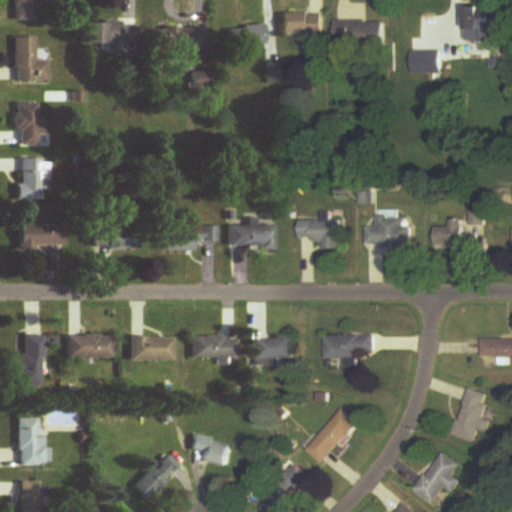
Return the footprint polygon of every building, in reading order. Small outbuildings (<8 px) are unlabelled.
[(12,0),(13,22),(40,22),(40,13),(54,13),(53,0),(12,0)] [(504,9),(470,8),(469,42),(504,42),(504,9)] [(282,35),(325,35),(325,15),(282,15),(282,35)] [(86,24),(87,48),(136,47),(135,23),(86,24)] [(341,49),(389,49),(389,23),(341,23),(341,49)] [(264,26),(223,28),(224,49),(265,47),(264,26)] [(188,49),(199,49),(199,29),(155,29),(155,61),(188,61),(188,49)] [(48,82),(48,61),(35,61),(35,38),(13,38),(13,82),(48,82)] [(414,77),(461,77),(461,51),(414,51),(414,77)] [(37,104),(15,104),(15,146),(37,146),(37,104)] [(41,159),(17,160),(17,201),(42,201),(41,159)] [(413,248),(413,218),(377,218),(378,228),(367,228),(368,249),(413,248)] [(326,251),(344,250),(343,221),(301,222),(301,243),(326,242),(326,251)] [(464,248),(464,221),(452,221),(452,229),(437,229),(437,248),(464,248)] [(60,225),(18,225),(18,248),(60,248),(60,225)] [(235,227),(235,250),(273,250),(273,227),(235,227)] [(161,252),(192,253),(192,243),(214,243),(214,230),(162,229),(161,252)] [(135,230),(91,230),(90,250),(135,251),(135,230)] [(19,386),(41,386),(41,337),(19,337),(19,386)] [(112,359),(112,337),(65,337),(65,359),(112,359)] [(297,337),(251,338),(252,365),(297,365),(297,337)] [(328,337),(328,361),(348,361),(348,369),(362,369),(362,354),(377,354),(377,337),(328,337)] [(217,360),(235,360),(235,338),(191,338),(191,359),(217,359),(217,360)] [(172,339),(128,339),(128,362),(172,362),(172,339)] [(511,339),(484,340),(484,358),(502,358),(502,367),(511,366),(511,339)] [(477,444),(482,432),(484,433),(496,400),(471,392),(456,437),(477,444)] [(362,427),(347,412),(308,451),(323,466),(362,427)] [(35,439),(35,419),(16,420),(16,467),(49,466),(48,449),(43,449),(43,439),(35,439)] [(192,438),(189,452),(202,454),(200,464),(232,469),(236,445),(192,438)] [(417,493),(435,506),(447,489),(456,495),(464,483),(455,478),(463,467),(445,454),(417,493)] [(131,488),(143,501),(178,468),(166,455),(131,488)] [(309,478),(293,467),(260,511),(291,511),(300,500),(295,497),(309,478)] [(18,484),(17,511),(39,511),(40,484),(18,484)]
